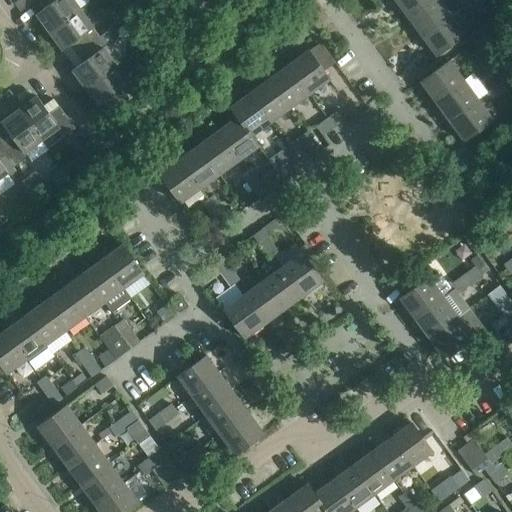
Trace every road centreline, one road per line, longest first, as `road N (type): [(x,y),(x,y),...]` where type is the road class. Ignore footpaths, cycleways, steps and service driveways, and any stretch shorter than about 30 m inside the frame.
road 1 (residential): [(155,511),(202,499),(285,440),(335,438),(409,390),(450,395)]
road 2 (residential): [(450,395),(374,296),(367,257),(310,176)]
road 3 (residential): [(136,201),(181,268),(310,176)]
